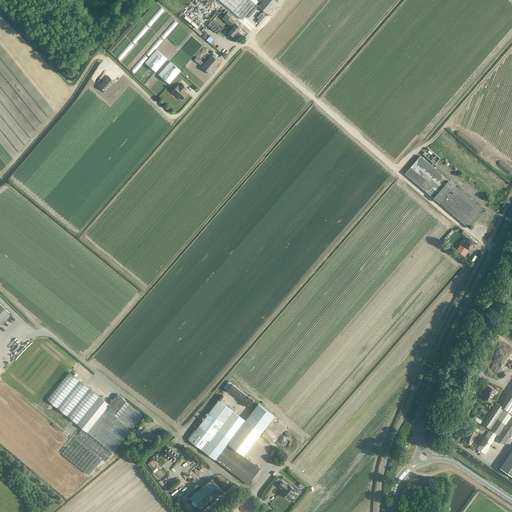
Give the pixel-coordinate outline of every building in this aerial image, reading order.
[(219,0),(242,20),(256,4),(250,0),(219,0)] [(263,0),(258,6),(267,14),(276,2),(273,0),(263,0)] [(232,15),(228,12),(226,10),(221,15),(223,17),(222,18),(233,28),(228,33),(233,37),(240,28),(236,24),(237,23),(230,17),(232,15)] [(214,19),(208,25),(218,34),(224,27),(214,19)] [(201,67),(210,74),(220,62),(212,55),(201,67)] [(203,63),(196,57),(194,60),(201,66),(203,63)] [(106,93),(115,83),(108,76),(98,86),(106,93)] [(178,85),(172,91),(182,100),(187,94),(184,91),(187,88),(182,83),(179,86),(178,85)] [(428,148),(422,154),(435,164),(440,158),(428,148)] [(468,227),(469,227),(484,210),(448,180),(420,156),(405,173),(433,197),(433,198),(439,203),(439,202),(468,227)] [(463,243),(458,252),(461,254),(464,248),(465,247),(468,249),(469,248),(472,250),(476,243),(468,238),(464,244),(463,243)] [(0,323),(10,313),(0,304),(0,323)] [(77,424),(82,429),(62,454),(91,477),(107,465),(118,452),(116,450),(113,453),(143,415),(126,401),(116,414),(107,407),(109,404),(69,372),(47,399),(77,424)] [(496,390),(489,386),(483,398),(491,402),(496,390)] [(117,395),(109,404),(107,407),(116,414),(126,401),(117,395)] [(218,401),(189,439),(248,484),(260,468),(243,455),(274,415),(258,403),(244,421),(218,401)] [(482,423),(490,429),(505,408),(504,408),(496,402),(482,423)] [(504,444),(505,443),(511,432),(511,413),(505,408),(490,429),(477,449),(484,454),(491,443),(495,445),(498,440),(504,444)] [(140,426),(139,427),(135,432),(138,435),(148,444),(155,436),(145,428),(144,429),(140,426)] [(479,434),(469,430),(465,439),(468,440),(467,442),(467,443),(468,444),(469,445),(470,444),(471,444),(472,442),(475,437),(477,438),(479,434)] [(162,452),(173,461),(178,454),(167,446),(162,452)] [(511,450),(500,468),(511,476),(511,450)] [(152,460),(147,464),(151,468),(155,465),(152,460)] [(200,508),(207,503),(222,490),(212,479),(191,497),(200,508)] [(282,480),(278,486),(284,490),(282,493),(288,498),(295,489),(288,484),(287,484),(282,480)]
